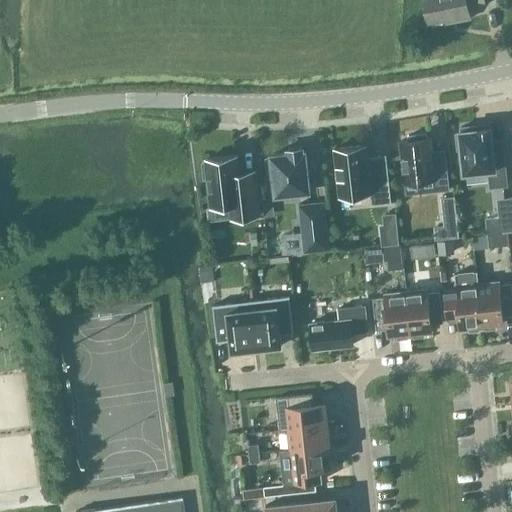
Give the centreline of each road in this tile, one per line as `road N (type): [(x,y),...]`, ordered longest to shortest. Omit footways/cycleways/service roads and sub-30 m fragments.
road 1 (tertiary): [(0,116),(138,101),(266,105),(363,97),(511,71)]
road 2 (residential): [(492,511),(478,357)]
road 3 (residential): [(362,511),(351,371)]
road 4 (residential): [(478,357),(351,371)]
